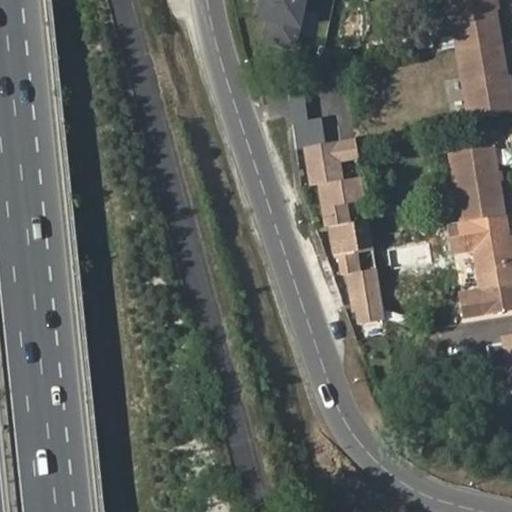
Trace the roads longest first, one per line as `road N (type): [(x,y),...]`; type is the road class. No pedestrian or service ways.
road 1 (unclassified): [(485,511),(442,501),(384,465),(338,406),(206,0)]
road 2 (motorway): [(60,486),(11,0)]
